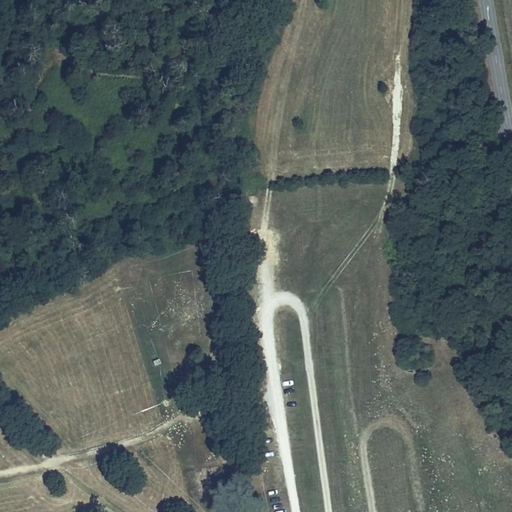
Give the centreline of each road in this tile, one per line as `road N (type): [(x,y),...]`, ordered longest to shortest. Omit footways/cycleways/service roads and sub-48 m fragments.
road 1 (track): [(121,511),(50,463),(0,406)]
road 2 (residential): [(486,0),(511,153)]
